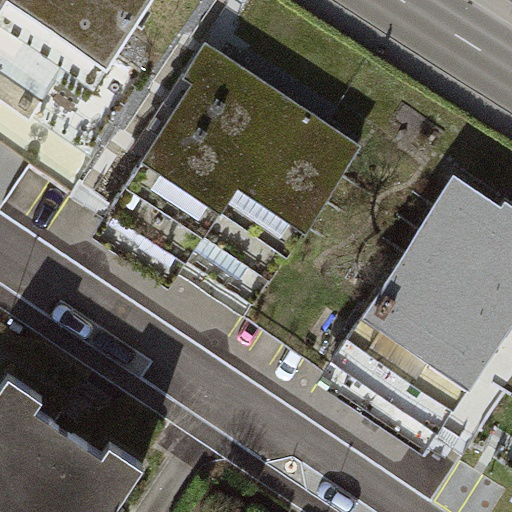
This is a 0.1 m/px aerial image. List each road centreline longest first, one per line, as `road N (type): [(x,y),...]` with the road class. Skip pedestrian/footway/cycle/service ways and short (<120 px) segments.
road 1 (residential): [(397,511),(0,247)]
road 2 (secondary): [(403,0),(511,68)]
